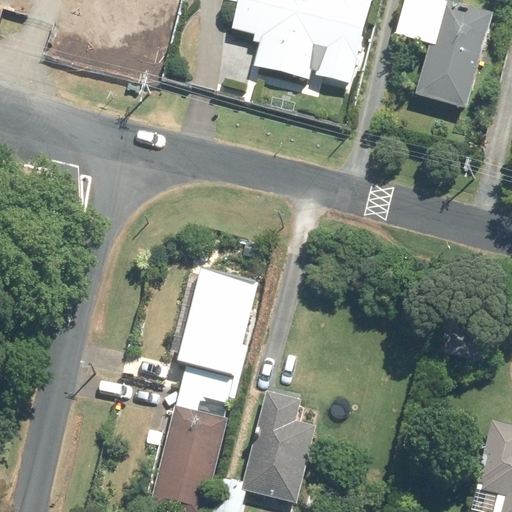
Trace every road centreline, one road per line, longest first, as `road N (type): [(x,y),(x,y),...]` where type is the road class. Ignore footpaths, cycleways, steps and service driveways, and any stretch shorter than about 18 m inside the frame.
road 1 (residential): [(102,136),(511,235)]
road 2 (residential): [(29,511),(102,136)]
